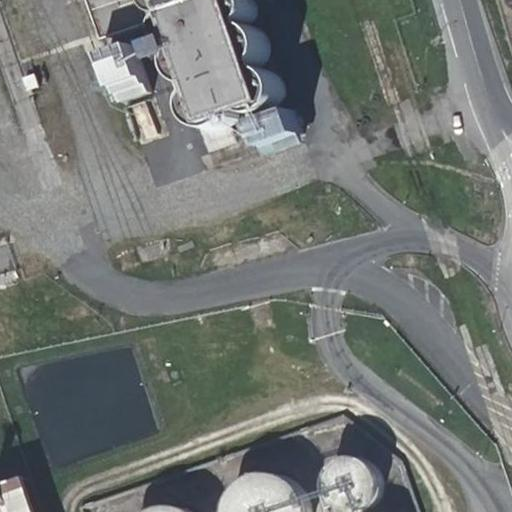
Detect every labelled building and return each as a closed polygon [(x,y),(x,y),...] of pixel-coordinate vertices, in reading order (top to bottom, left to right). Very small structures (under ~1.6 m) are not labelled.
[(100,0),(110,29),(105,31),(122,84),(152,74),(136,24),(177,11),(212,0),(100,0)] [(212,0),(177,11),(175,13),(173,17),(172,24),(172,28),(174,34),(178,39),(181,41),(187,43),(189,43),(186,47),(183,57),(185,67),(187,72),(193,77),(198,79),(205,81),(199,86),(197,89),(194,95),(193,99),(193,107),(194,111),(197,118),(202,124),(213,128),(221,129),(224,128),(228,127),(232,140),(260,131),(254,111),(258,112),(262,112),(270,111),(274,110),(277,107),(283,100),(285,93),(285,88),(284,80),(279,74),(272,69),(268,67),(260,67),(259,63),(263,60),(265,58),(267,54),(269,49),(270,44),(269,36),(267,31),(263,27),(255,21),(257,17),(258,12),(258,7),(256,2),(255,0),(212,0)] [(146,140),(163,125),(146,106),(129,120),(146,140)] [(261,134),(267,160),(305,151),(300,126),(261,134)] [(362,507),(370,506),(377,503),(383,497),(387,490),(389,482),(388,474),(384,466),(378,459),(369,456),(360,455),(352,457),(344,462),(339,470),(337,478),(338,487),(341,495),(346,501),(354,505),(362,507)] [(323,511),(324,509),(320,495),(312,484),(302,475),(289,471),(275,470),(262,474),(251,481),(242,492),(238,504),(237,511),(323,511)] [(212,511),(204,505),(191,501),(178,500),(165,504),(153,511),(152,511),(212,511)]
